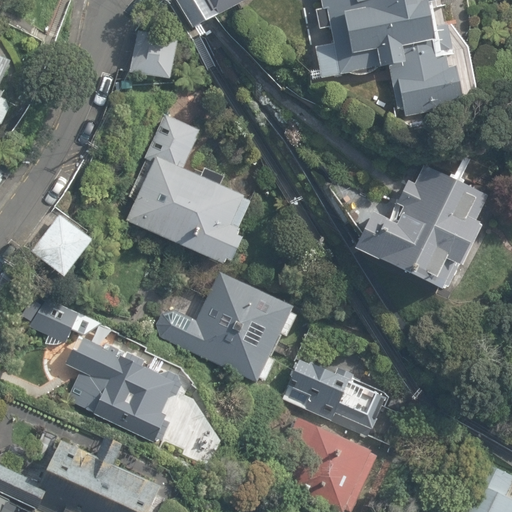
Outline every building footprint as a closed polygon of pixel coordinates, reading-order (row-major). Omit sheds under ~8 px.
[(217,16),(207,0),(175,0),(192,30),(217,16)] [(207,0),(217,16),(246,0),(207,0)] [(320,0),(322,8),(316,10),(319,29),(330,27),(333,43),(315,47),(321,79),(349,73),(353,75),(358,75),(362,75),(365,75),(370,74),(373,72),(376,70),(378,68),(389,66),(397,110),(404,110),(405,117),(463,105),(456,66),(448,67),(447,56),(454,55),(448,24),(436,26),(432,9),(443,7),(441,1),(443,0),(320,0)] [(178,38),(138,30),(129,73),(170,81),(178,38)] [(0,80),(15,54),(0,45),(0,80)] [(200,130),(165,115),(145,158),(147,159),(119,217),(224,262),(227,256),(233,258),(243,234),(238,232),(240,227),(239,226),(251,200),(243,196),(245,194),(221,183),(225,175),(205,166),(201,174),(183,167),(200,130)] [(500,195),(411,158),(354,247),(456,292),(500,195)] [(93,238),(60,213),(32,250),(65,275),(93,238)] [(294,304),(219,269),(196,319),(175,309),(162,313),(157,323),(161,336),(257,381),(259,377),(265,380),(276,358),(272,356),(282,333),(287,335),(297,314),(291,310),(294,304)] [(85,335),(103,323),(48,300),(43,305),(32,300),(22,314),(33,321),(29,326),(66,342),(72,329),(85,335)] [(104,346),(80,334),(67,363),(82,370),(67,400),(155,441),(156,438),(161,440),(170,420),(164,418),(167,413),(162,411),(169,396),(177,393),(182,383),(178,373),(168,369),(160,372),(151,368),(149,364),(144,362),(145,359),(106,342),(104,346)] [(336,372),(300,356),(282,398),(368,436),(387,395),(351,379),(354,373),(338,366),(336,372)] [(378,448),(291,408),(263,470),(349,510),(378,448)] [(93,454),(57,440),(40,483),(114,511),(152,511),(164,483),(112,464),(121,441),(101,433),(93,454)] [(511,511),(511,497),(506,494),(511,482),(511,473),(471,455),(443,511),(511,511)] [(45,490),(0,466),(0,492),(34,510),(45,490)] [(0,493),(0,511),(3,511),(10,499),(0,493)]
